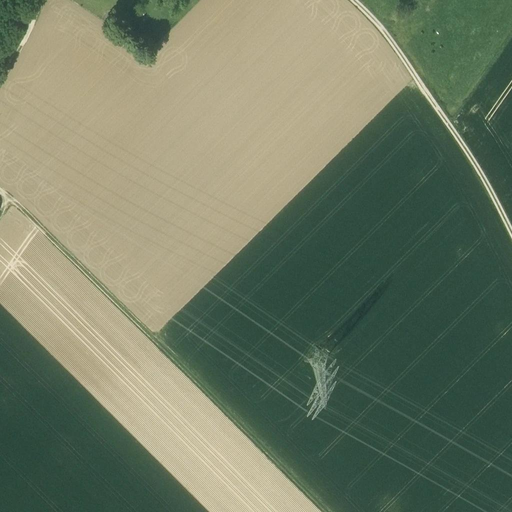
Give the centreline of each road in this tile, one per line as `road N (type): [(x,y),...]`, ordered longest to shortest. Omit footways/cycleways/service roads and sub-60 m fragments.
road 1 (track): [(325,511),(0,193)]
road 2 (track): [(511,227),(391,41),(348,0)]
